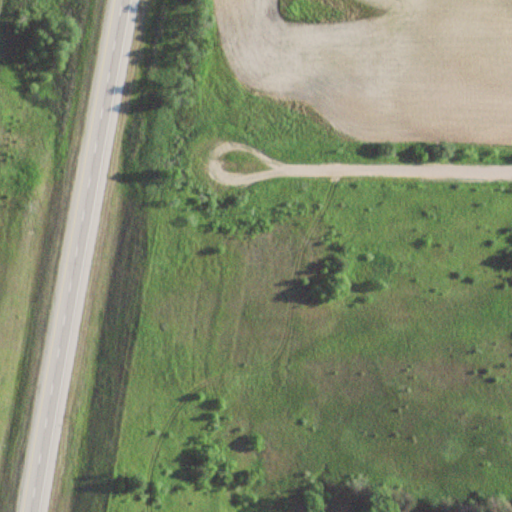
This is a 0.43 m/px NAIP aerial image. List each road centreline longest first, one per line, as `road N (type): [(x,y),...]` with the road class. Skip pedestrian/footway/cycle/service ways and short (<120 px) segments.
road 1 (motorway): [(28,511),(122,0)]
road 2 (residential): [(511,175),(239,168)]
